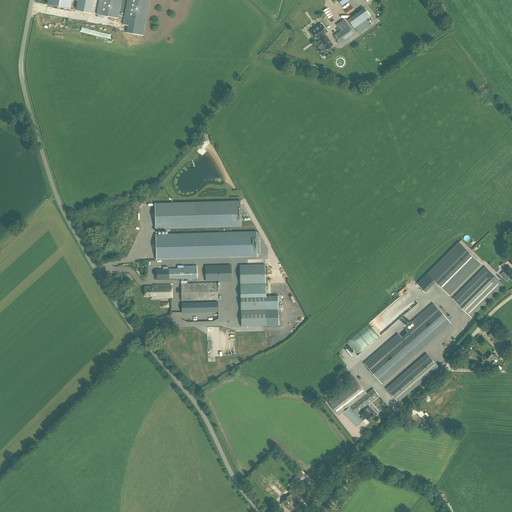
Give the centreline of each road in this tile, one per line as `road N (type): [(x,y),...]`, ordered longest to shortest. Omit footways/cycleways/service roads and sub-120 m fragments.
road 1 (unclassified): [(261,511),(66,219),(20,71),(32,0)]
road 2 (track): [(355,449),(511,295)]
